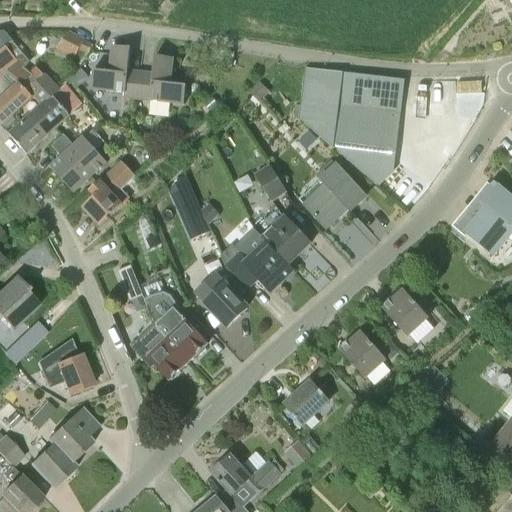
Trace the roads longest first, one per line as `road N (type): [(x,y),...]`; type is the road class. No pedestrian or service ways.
road 1 (unclassified): [(151,468),(438,204),(511,86)]
road 2 (residential): [(511,76),(400,69),(116,25),(0,23)]
road 3 (residential): [(151,468),(69,252),(0,141)]
